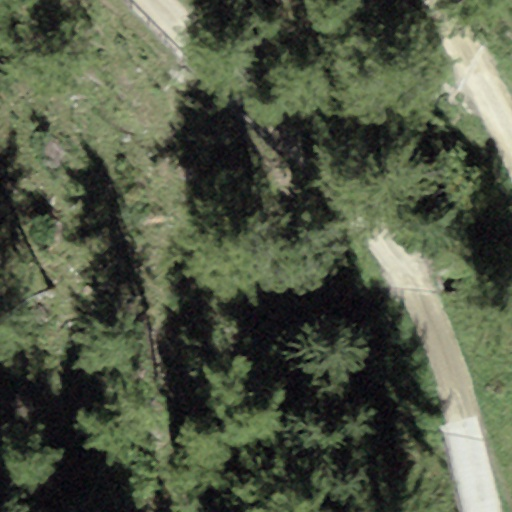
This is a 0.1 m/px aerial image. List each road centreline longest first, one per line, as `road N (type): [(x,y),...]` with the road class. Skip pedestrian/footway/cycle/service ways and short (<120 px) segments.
road 1 (unclassified): [(481,511),(472,429),(399,242),(172,0)]
road 2 (unclassified): [(451,0),(511,131)]
